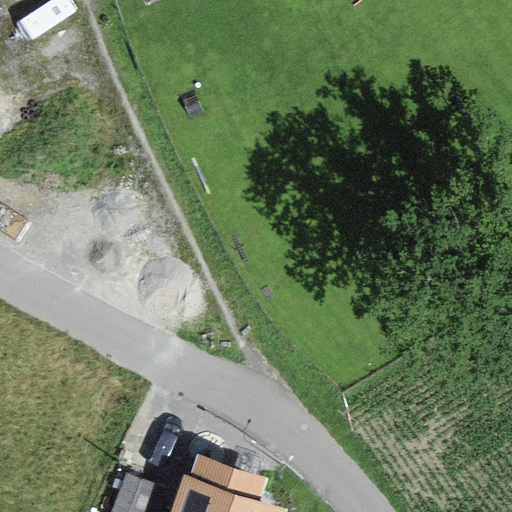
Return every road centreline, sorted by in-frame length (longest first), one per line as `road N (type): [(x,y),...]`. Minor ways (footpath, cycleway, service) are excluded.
road 1 (unknown): [(279,428),(145,0)]
road 2 (unclassified): [(367,511),(335,473),(279,428),(0,264)]
